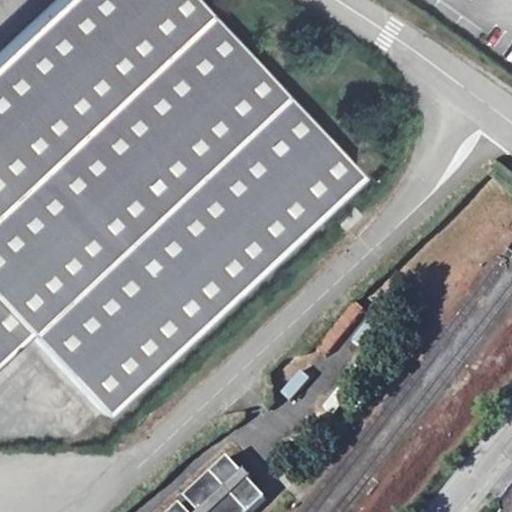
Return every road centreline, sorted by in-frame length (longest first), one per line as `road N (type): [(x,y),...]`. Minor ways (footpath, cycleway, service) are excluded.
road 1 (residential): [(64,511),(439,187),(494,111)]
road 2 (unclassified): [(336,0),(494,111)]
